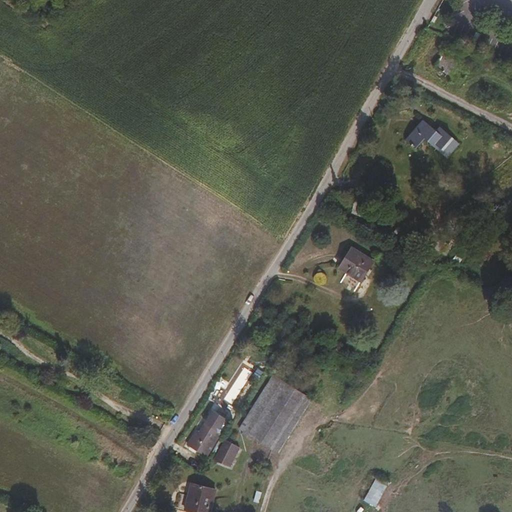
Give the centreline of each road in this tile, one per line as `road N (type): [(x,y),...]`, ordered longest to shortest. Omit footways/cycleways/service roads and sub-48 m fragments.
road 1 (unclassified): [(127,511),(432,0)]
road 2 (unknown): [(397,62),(511,123)]
